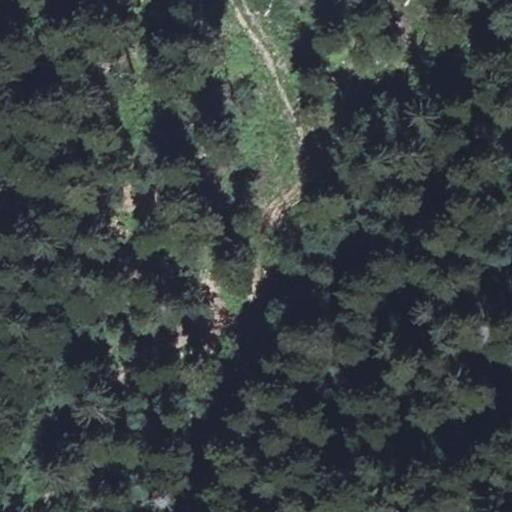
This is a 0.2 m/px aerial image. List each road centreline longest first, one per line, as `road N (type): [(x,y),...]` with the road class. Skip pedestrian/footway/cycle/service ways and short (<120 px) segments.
road 1 (track): [(0,282),(109,271),(164,280),(212,311),(239,382),(214,511)]
road 2 (track): [(212,311),(134,398),(40,462),(5,511)]
